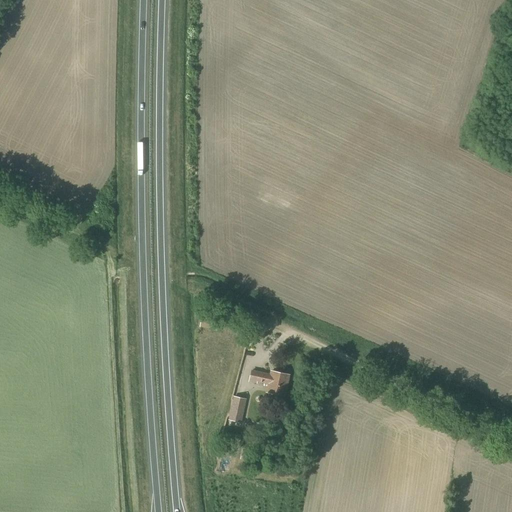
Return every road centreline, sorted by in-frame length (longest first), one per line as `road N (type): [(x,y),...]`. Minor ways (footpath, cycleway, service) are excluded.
road 1 (trunk): [(174,511),(162,341),(163,0)]
road 2 (trunk): [(146,0),(146,337),(157,511)]
road 3 (track): [(511,431),(285,328)]
